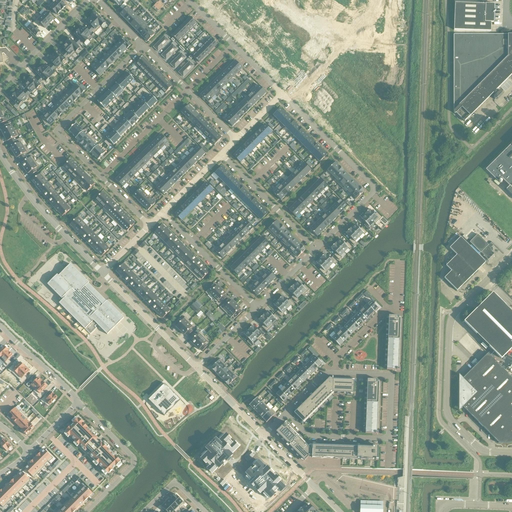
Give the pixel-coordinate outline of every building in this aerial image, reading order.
[(50,0),(53,2),(62,11),(66,6),(59,0),(50,0)] [(151,0),(154,2),(156,4),(153,7),(152,7),(157,12),(164,5),(157,0),(151,0)] [(216,0),(213,0),(208,5),(210,7),(209,7),(211,9),(212,8),(212,9),(218,2),(216,0)] [(260,0),(259,0),(255,4),(258,7),(260,6),(263,9),(270,2),(268,0),(264,0),(263,2),(260,0)] [(298,0),(300,1),(296,4),(299,9),(307,4),(304,0),(298,0)] [(53,2),(48,6),(57,15),(58,14),(58,15),(61,12),(61,11),(62,11),(53,2)] [(218,2),(212,9),(215,12),(222,5),(221,5),(218,2)] [(270,2),(263,9),(267,13),(265,15),(268,18),(273,13),(271,10),(275,7),(270,2)] [(494,13),(496,11),(494,10),(494,4),(485,4),(455,3),(454,30),(491,32),(491,23),(494,23),(494,13)] [(307,4),(299,9),(302,14),(306,11),(308,14),(314,10),(312,7),(310,8),(307,4)] [(222,5),(215,12),(216,12),(219,15),(225,8),(222,5)] [(127,7),(120,14),(123,18),(131,11),(127,7)] [(225,8),(219,15),(222,18),(222,19),(229,12),(225,8)] [(317,8),(314,18),(319,20),(322,10),(317,8)] [(322,10),(319,20),(324,21),(327,12),(322,10)] [(49,24),(54,20),(45,11),(41,15),(49,24)] [(131,11),(123,18),(127,21),(134,14),(131,11)] [(229,12),(222,19),(225,22),(232,16),(228,12),(229,12)] [(327,12),(324,21),(329,23),(333,13),(327,12)] [(95,13),(91,17),(101,27),(105,23),(104,22),(105,22),(102,19),(95,13)] [(333,13),(329,23),(334,25),(334,26),(338,15),(333,13)] [(134,14),(127,21),(130,25),(137,17),(134,14)] [(41,15),(36,20),(45,28),(46,28),(49,25),(49,24),(41,15)] [(338,15),(334,26),(339,27),(343,18),(338,16),(338,15)] [(137,17),(130,25),(133,28),(143,19),(139,16),(138,17),(137,17)] [(232,16),(225,22),(228,25),(235,19),(232,16)] [(92,18),(88,23),(91,25),(88,27),(94,33),(101,27),(91,17),(92,18)] [(197,24),(191,18),(187,21),(193,28),(197,24)] [(272,19),(267,24),(270,27),(272,25),(275,29),(283,22),(278,18),(275,21),(272,19)] [(343,18),(339,27),(345,29),(348,20),(343,18)] [(143,19),(133,28),(137,31),(146,22),(143,19)] [(235,19),(228,25),(232,29),(235,26),(236,26),(236,25),(239,23),(235,19)] [(348,20),(345,29),(350,31),(353,21),(348,20)] [(193,28),(187,21),(183,25),(190,31),(193,28)] [(353,21),(350,31),(355,33),(358,23),(353,21)] [(146,22),(137,31),(140,35),(148,28),(144,24),(146,23),(146,22)] [(283,22),(275,29),(279,33),(278,34),(280,37),(286,32),(283,30),(287,26),(283,22)] [(36,36),(37,36),(40,33),(39,33),(40,32),(38,30),(36,27),(35,27),(31,23),(27,28),(35,37),(36,36)] [(190,31),(183,25),(180,28),(186,35),(190,31)] [(239,29),(236,32),(240,36),(247,29),(243,25),(240,28),(239,29)] [(78,30),(88,40),(94,33),(88,27),(86,30),(84,27),(79,31),(78,30)] [(148,28),(140,35),(144,38),(151,31),(148,28)] [(183,38),(186,35),(180,28),(176,32),(183,38)] [(247,29),(240,36),(243,39),(243,40),(251,33),(247,29)] [(78,30),(74,34),(78,38),(76,40),(81,45),(83,43),(84,44),(88,40),(78,30)] [(151,31),(144,38),(147,42),(155,35),(151,31)] [(183,38),(176,32),(172,36),(179,42),(183,38)] [(251,33),(243,40),(247,44),(254,37),(250,33),(251,33)] [(288,35),(282,40),(285,43),(287,41),(291,45),(298,38),(294,34),(290,37),(288,35)] [(511,34),(499,35),(453,35),(453,51),(453,111),(453,112),(453,113),(454,113),(455,114),(455,113),(456,113),(457,112),(458,114),(457,115),(465,122),(493,93),(495,95),(494,97),(493,97),(493,98),(493,99),(494,99),(495,99),(495,100),(495,99),(496,99),(498,97),(501,94),(502,93),(502,92),(502,91),(501,91),(500,91),(499,91),(498,92),(496,91),(511,74),(511,34)] [(122,36),(118,40),(127,49),(130,45),(122,36)] [(153,47),(158,52),(169,41),(164,36),(153,47)] [(254,37),(247,44),(251,48),(258,41),(254,37)] [(211,38),(207,42),(213,48),(217,44),(211,38)] [(298,38),(291,45),(295,49),(293,51),(296,54),(301,48),(298,46),(302,42),(298,38)] [(70,39),(66,43),(75,52),(79,48),(78,47),(80,45),(81,45),(76,40),(73,42),(70,39)] [(119,42),(116,46),(123,53),(126,49),(127,49),(118,40),(118,41),(119,42)] [(258,41),(251,48),(254,52),(262,45),(258,41)] [(210,52),(213,48),(207,42),(203,45),(210,52)] [(67,44),(62,48),(65,51),(63,53),(69,59),(75,52),(66,43),(67,44)] [(161,55),(166,60),(177,49),(172,44),(161,55)] [(203,45),(200,49),(206,55),(210,52),(203,45)] [(262,45),(254,52),(258,56),(262,53),(263,52),(262,52),(266,49),(262,45)] [(116,46),(112,50),(119,56),(123,53),(116,46)] [(110,48),(107,52),(115,60),(119,56),(112,50),(110,48)] [(203,59),(206,55),(200,49),(196,52),(203,59)] [(57,51),(53,55),(62,64),(68,58),(69,59),(63,53),(61,55),(57,51)] [(86,51),(80,57),(82,59),(88,53),(86,51)] [(370,51),(367,117),(379,117),(381,77),(383,77),(384,52),(370,51)] [(108,54),(104,57),(111,64),(115,60),(107,52),(106,52),(108,54)] [(199,63),(203,59),(196,52),(192,56),(199,63)] [(265,56),(262,59),(266,63),(273,56),(269,52),(266,55),(265,55),(265,56)] [(181,53),(170,64),(175,69),(186,58),(181,53)] [(54,56),(50,61),(52,63),(50,65),(56,71),(55,70),(62,64),(53,55),(53,56),(54,56)] [(273,56),(266,63),(269,67),(277,60),(273,56)] [(104,57),(101,61),(107,68),(111,64),(104,57)] [(136,64),(140,68),(146,62),(142,58),(136,64)] [(277,60),(269,67),(273,71),(282,61),(280,63),(277,60)] [(101,61),(97,65),(103,72),(107,68),(101,61)] [(235,61),(232,64),(239,72),(242,68),(235,61)] [(282,61),(273,71),(276,69),(279,72),(286,65),(282,61)] [(150,65),(146,62),(140,68),(143,72),(150,65)] [(189,62),(178,73),(183,77),(194,66),(189,62)] [(232,64),(228,68),(235,75),(239,72),(232,64)] [(40,68),(49,78),(56,71),(50,65),(48,68),(45,65),(41,69),(40,68)] [(97,65),(93,69),(99,76),(103,72),(97,65)] [(150,65),(143,72),(147,75),(153,69),(150,65)] [(279,72),(283,76),(286,73),(287,72),(290,69),(286,65),(279,72)] [(40,68),(36,72),(40,76),(37,78),(43,84),(49,78),(40,68)] [(228,68),(225,71),(232,79),(235,75),(228,68)] [(153,69),(147,75),(150,79),(157,72),(153,69)] [(225,71),(221,75),(229,82),(232,79),(225,71)] [(160,76),(157,72),(150,79),(154,82),(160,76)] [(134,80),(127,73),(126,73),(123,76),(130,84),(133,80),(134,80)] [(221,75),(218,78),(225,85),(229,82),(221,75)] [(126,87),(130,84),(123,76),(119,80),(126,87)] [(154,82),(157,86),(164,80),(163,78),(160,76),(154,82)] [(32,77),(28,81),(37,90),(36,89),(42,83),(43,84),(37,78),(35,80),(32,77)] [(218,78),(214,81),(222,89),(225,85),(218,78)] [(123,91),(126,87),(119,80),(116,83),(116,84),(123,92),(124,91),(123,91)] [(157,86),(161,90),(167,83),(164,80),(157,86)] [(28,81),(23,85),(27,89),(25,91),(29,95),(31,93),(33,95),(37,90),(28,81)] [(214,81),(211,85),(218,92),(222,89),(214,81)] [(78,83),(74,87),(81,94),(85,90),(78,83)] [(171,87),(167,83),(161,90),(165,93),(171,87)] [(123,92),(116,84),(115,84),(116,84),(113,88),(120,95),(123,92)] [(211,85),(208,88),(215,95),(218,92),(211,85)] [(259,86),(255,89),(263,96),(266,93),(259,86)] [(304,86),(297,92),(301,96),(307,89),(304,86)] [(69,89),(68,89),(77,98),(80,95),(81,94),(74,87),(73,88),(70,91),(69,89)] [(116,98),(120,95),(113,88),(109,91),(116,99),(116,98)] [(208,88),(204,91),(212,99),(215,95),(208,88)] [(253,88),(249,91),(251,93),(259,100),(263,96),(255,89),(255,90),(253,88)] [(68,90),(65,93),(73,102),(76,99),(77,98),(68,89),(68,90)] [(307,89),(301,96),(304,99),(303,100),(310,93),(307,89)] [(15,94),(14,94),(24,103),(28,99),(27,97),(29,95),(25,91),(22,93),(20,90),(15,95),(15,94)] [(116,99),(109,91),(109,92),(108,91),(105,94),(112,101),(115,98),(116,99)] [(204,91),(201,95),(208,102),(212,99),(204,91)] [(63,95),(61,97),(69,106),(72,103),(73,102),(65,93),(63,95)] [(251,93),(248,97),(255,104),(259,100),(251,93)] [(310,93),(303,100),(307,103),(313,97),(310,94),(311,93),(310,93)] [(14,94),(10,98),(14,101),(11,104),(17,110),(24,103),(14,94)] [(108,105),(112,101),(105,94),(101,98),(108,105)] [(150,95),(146,98),(153,105),(157,102),(150,94),(150,95)] [(59,99),(57,101),(66,109),(68,107),(69,106),(61,97),(59,99)] [(248,97),(244,101),(251,108),(255,104),(248,97)] [(313,97),(307,103),(310,107),(316,100),(313,97)] [(102,106),(105,109),(108,105),(101,98),(98,102),(98,101),(97,102),(100,105),(101,106),(102,106)] [(142,101),(150,109),(153,105),(146,98),(143,102),(142,101)] [(316,100),(310,107),(313,110),(320,104),(316,100)] [(55,103),(53,104),(55,106),(62,113),(63,112),(66,109),(57,101),(55,103)] [(142,101),(138,105),(145,112),(149,108),(150,109),(142,101)] [(244,101),(240,104),(247,112),(251,108),(244,101)] [(53,104),(50,108),(51,110),(58,117),(62,113),(55,106),(53,104)] [(240,104),(236,108),(243,116),(247,112),(240,104)] [(320,104),(313,110),(317,114),(323,107),(320,104)] [(138,105),(135,108),(142,116),(145,112),(138,105)] [(189,105),(181,112),(185,116),(192,109),(189,105)] [(323,107),(317,114),(320,117),(327,111),(323,107)] [(50,108),(46,112),(54,121),(58,117),(50,108)] [(130,110),(130,111),(139,120),(138,119),(142,116),(135,108),(131,112),(130,110)] [(236,108),(232,112),(240,119),(243,116),(236,108)] [(192,109),(185,116),(188,119),(195,112),(192,109)] [(280,109),(274,115),(274,116),(277,119),(284,113),(280,109)] [(130,111),(126,114),(135,123),(139,120),(130,111)] [(47,114),(42,119),(45,126),(48,123),(50,125),(54,121),(46,112),(45,112),(47,114)] [(195,112),(188,119),(191,123),(199,115),(195,112)] [(232,112),(228,116),(236,123),(240,119),(232,112)] [(328,112),(321,118),(325,122),(331,115),(328,112)] [(284,113),(277,119),(281,123),(288,117),(284,113)] [(126,114),(122,118),(132,127),(135,123),(126,114)] [(199,115),(191,123),(195,126),(203,119),(199,115)] [(331,115),(325,122),(328,125),(335,119),(331,115)] [(228,116),(225,119),(232,127),(236,123),(228,116)] [(288,117),(281,123),(285,127),(292,120),(288,117)] [(124,119),(120,123),(127,130),(131,126),(132,127),(122,118),(124,119)] [(203,119),(195,126),(199,130),(206,123),(203,119)] [(335,119),(328,125),(332,129),(338,122),(335,119)] [(292,120),(285,127),(289,131),(296,124),(292,120)] [(338,122),(332,129),(335,132),(342,126),(338,122)] [(10,123),(1,127),(3,130),(1,131),(3,133),(2,134),(3,137),(16,131),(16,130),(14,131),(11,126),(10,123)] [(120,123),(117,126),(124,133),(127,130),(120,123)] [(206,123),(199,130),(203,134),(210,127),(206,123)] [(69,131),(73,135),(80,128),(76,124),(73,126),(71,128),(69,131)] [(296,124),(289,131),(293,135),(299,128),(296,124)] [(265,125),(261,129),(267,136),(271,132),(265,125)] [(113,130),(120,137),(124,133),(117,126),(113,130)] [(342,126),(335,132),(338,135),(345,129),(342,126)] [(210,127),(203,134),(207,138),(214,131),(210,127)] [(83,131),(80,128),(73,135),(76,138),(75,139),(83,131)] [(299,128),(293,135),(296,139),(303,132),(299,128)] [(261,129),(257,133),(263,140),(267,136),(261,129)] [(345,129),(338,135),(342,139),(348,132),(345,129)] [(114,131),(110,134),(117,141),(121,138),(120,137),(113,130),(114,131)] [(16,131),(3,137),(5,140),(6,139),(7,142),(8,141),(10,144),(14,141),(16,140),(14,138),(17,137),(18,136),(16,131)] [(75,139),(76,139),(79,142),(88,133),(86,135),(83,132),(83,131),(75,139)] [(214,131),(207,138),(211,142),(218,135),(214,131)] [(303,132),(296,139),(300,142),(307,136),(303,132)] [(348,132),(342,139),(345,142),(352,136),(348,132)] [(80,144),(83,146),(92,137),(88,133),(79,142),(80,144)] [(257,133),(253,137),(260,143),(263,140),(257,133)] [(107,138),(106,138),(113,145),(114,145),(117,141),(110,134),(107,138)] [(161,135),(157,138),(165,145),(168,142),(161,135)] [(218,135),(211,142),(214,145),(221,138),(218,135)] [(307,136),(300,142),(304,146),(311,139),(307,136)] [(352,136),(345,142),(349,146),(355,139),(352,136)] [(95,140),(92,137),(83,146),(86,150),(95,140)] [(253,137),(249,140),(256,147),(260,143),(253,137)] [(14,141),(10,144),(12,147),(10,148),(12,150),(11,151),(13,153),(25,146),(23,147),(20,143),(22,141),(20,138),(16,140),(14,141)] [(157,138),(153,142),(161,149),(165,145),(157,138)] [(311,139),(304,146),(308,150),(315,143),(311,139)] [(90,153),(98,145),(97,146),(93,143),(96,141),(95,140),(86,150),(90,153)] [(249,140),(245,144),(252,151),(256,147),(249,140)] [(153,142),(150,146),(157,153),(161,149),(153,142)] [(315,143),(308,150),(312,154),(318,147),(315,143)] [(245,144),(241,148),(248,155),(252,151),(245,144)] [(91,153),(94,156),(101,149),(98,146),(98,145),(90,153),(90,154),(91,153)] [(25,146),(13,153),(15,156),(17,158),(18,157),(20,160),(26,157),(24,154),(26,152),(28,151),(25,146)] [(150,146),(146,150),(153,157),(157,153),(150,146)] [(198,146),(194,150),(202,157),(205,153),(198,146)] [(511,148),(509,146),(486,170),(498,182),(501,178),(506,182),(510,186),(506,190),(511,195),(511,148)] [(318,147),(312,154),(315,158),(322,151),(318,147)] [(241,148),(238,152),(244,159),(248,155),(241,148)] [(105,153),(101,149),(94,156),(98,160),(97,160),(98,160),(101,157),(101,158),(102,156),(105,153)] [(146,150),(142,153),(149,161),(153,157),(146,150)] [(194,150),(190,154),(198,161),(202,157),(194,150)] [(322,151),(315,158),(319,162),(326,155),(322,151)] [(238,152),(234,156),(240,163),(244,159),(238,152)] [(142,153),(138,157),(145,164),(149,161),(142,153)] [(190,154),(187,157),(194,165),(198,161),(190,154)] [(26,157),(20,160),(22,163),(21,164),(22,166),(22,167),(24,170),(35,161),(32,156),(28,159),(26,157)] [(138,157),(134,161),(142,168),(145,164),(138,157)] [(187,157),(183,161),(190,168),(194,165),(187,157)] [(70,160),(63,167),(67,172),(75,164),(70,160)] [(35,161),(24,170),(26,172),(28,174),(29,173),(31,176),(33,174),(37,171),(35,169),(39,166),(35,161)] [(134,161),(130,165),(138,172),(142,168),(134,161)] [(183,161),(179,165),(186,172),(190,168),(183,161)] [(304,163),(300,167),(307,174),(311,170),(308,167),(304,163)] [(335,163),(326,172),(330,176),(339,167),(335,163)] [(75,164),(67,172),(71,175),(79,168),(75,164)] [(130,165),(127,169),(134,176),(138,172),(130,165)] [(179,165),(175,169),(182,176),(186,172),(179,165)] [(214,173),(211,176),(216,181),(219,178),(225,171),(221,167),(215,174),(214,173)] [(300,167),(296,170),(304,178),(307,174),(300,167)] [(339,167),(330,176),(331,175),(335,179),(334,180),(335,179),(343,171),(339,167)] [(79,168),(71,175),(75,179),(83,172),(79,168)] [(126,169),(123,172),(130,180),(134,176),(127,169),(126,169)] [(175,169),(171,173),(179,180),(182,176),(175,169)] [(296,170),(292,174),(300,181),(304,178),(296,170)] [(225,171),(219,178),(222,181),(229,175),(225,171)] [(335,179),(334,180),(338,184),(347,175),(343,171),(344,171),(343,171),(335,179)] [(75,179),(73,181),(77,185),(86,176),(83,172),(75,179)] [(123,172),(119,176),(126,184),(130,180),(123,172)] [(41,173),(32,181),(36,185),(35,186),(36,186),(45,177),(41,173)] [(171,173),(167,176),(175,184),(175,183),(179,180),(171,173)] [(292,174),(289,178),(296,185),(300,181),(292,174)] [(165,175),(161,179),(163,180),(164,180),(171,187),(175,184),(167,176),(165,175)] [(229,175),(222,181),(226,185),(233,178),(229,175)] [(347,175),(338,184),(342,188),(351,179),(347,175)] [(86,176),(77,185),(81,189),(90,179),(86,176)] [(119,176),(115,180),(123,187),(126,184),(119,176)] [(45,177),(36,186),(39,190),(49,182),(47,183),(44,179),(46,178),(45,177)] [(233,178),(226,185),(230,189),(237,182),(233,178)] [(289,178),(285,182),(292,189),(296,185),(289,178)] [(90,179),(81,189),(83,187),(87,191),(94,184),(90,180),(90,179)] [(320,179),(316,183),(324,190),(327,187),(320,179)] [(351,179),(342,188),(344,187),(347,191),(355,183),(351,179)] [(164,180),(160,184),(167,191),(171,187),(164,180)] [(49,182),(39,190),(43,195),(53,186),(49,182)] [(230,189),(228,191),(232,195),(234,193),(241,186),(237,182),(230,189)] [(285,182),(281,186),(288,193),(292,189),(285,182)] [(206,183),(202,187),(209,194),(213,190),(206,183)] [(316,183),(313,186),(320,193),(324,190),(316,183)] [(355,183),(347,191),(351,195),(350,196),(360,187),(359,187),(355,183)] [(160,184),(156,188),(164,195),(167,191),(160,184)] [(53,186),(43,195),(47,199),(55,192),(51,188),(53,186)] [(241,186),(234,193),(238,197),(245,190),(241,186)] [(281,186),(277,189),(284,197),(288,193),(281,186)] [(313,186),(309,190),(317,197),(320,193),(313,186)] [(140,189),(133,196),(136,199),(144,192),(146,191),(142,187),(140,189)] [(202,187),(198,191),(205,198),(209,194),(202,187)] [(360,187),(350,196),(355,201),(364,192),(360,187)] [(277,189),(274,193),(281,200),(284,197),(277,189)] [(245,190),(238,197),(242,201),(248,194),(245,190)] [(309,190),(306,193),(313,200),(316,198),(317,197),(309,190)] [(198,191),(194,195),(201,201),(205,198),(198,191)] [(55,192),(47,199),(50,203),(59,196),(55,192)] [(95,200),(94,200),(99,205),(99,204),(100,204),(107,196),(107,197),(103,192),(95,200)] [(144,192),(136,199),(140,203),(148,196),(144,192)] [(305,194),(303,196),(310,204),(312,201),(313,200),(306,193),(305,194)] [(59,196),(50,203),(54,208),(62,201),(65,198),(61,194),(59,196)] [(248,194),(242,201),(245,204),(252,198),(248,194)] [(194,195),(191,198),(197,205),(201,201),(194,195)] [(107,196),(100,204),(103,208),(111,200),(107,196)] [(148,196),(140,203),(144,207),(151,200),(148,196)] [(301,198),(299,200),(307,207),(308,205),(310,204),(303,196),(301,198)] [(191,198),(187,202),(194,209),(197,205),(191,198)] [(252,198),(245,204),(249,208),(256,202),(252,198)] [(340,199),(336,203),(344,210),(347,207),(340,199)] [(111,200),(103,208),(107,212),(115,204),(111,200)] [(151,200),(144,207),(148,211),(155,203),(151,200)] [(297,202),(296,203),(303,210),(305,209),(307,207),(299,200),(297,202)] [(62,201),(54,208),(56,210),(58,212),(67,204),(66,205),(65,204),(62,201)] [(187,202),(183,206),(191,214),(195,210),(194,209),(187,202)] [(249,208),(247,210),(251,214),(253,212),(260,205),(256,202),(249,208)] [(294,205),(292,206),(300,214),(301,213),(303,210),(296,203),(294,205)] [(336,203),(332,207),(340,214),(344,210),(336,203)] [(67,204),(58,212),(62,216),(71,209),(67,204)] [(107,212),(105,213),(109,217),(111,216),(119,208),(115,204),(107,212)] [(253,212),(251,214),(255,218),(257,216),(264,209),(260,205),(253,212)] [(183,206),(179,210),(187,218),(191,214),(183,206)] [(292,206),(289,210),(296,217),(300,214),(292,206)] [(332,207),(329,211),(336,218),(340,214),(332,207)] [(111,216),(109,217),(113,221),(122,212),(119,208),(111,216)] [(257,216),(255,218),(259,222),(261,220),(268,213),(264,209),(257,216)] [(179,210),(175,214),(180,219),(180,220),(181,221),(182,221),(183,222),(187,218),(179,210)] [(382,218),(377,213),(375,215),(370,210),(365,214),(375,224),(382,218)] [(329,211),(325,214),(332,222),(336,218),(329,211)] [(122,212),(113,221),(117,225),(126,216),(122,212)] [(325,214),(321,218),(328,225),(332,222),(325,214)] [(370,227),(374,223),(375,224),(365,214),(361,218),(366,223),(364,225),(369,230),(371,228),(370,227)] [(79,216),(70,225),(74,229),(83,221),(84,220),(79,216)] [(126,216),(117,225),(121,229),(130,220),(126,216)] [(321,218),(317,222),(324,229),(328,225),(321,218)] [(130,220),(121,229),(125,233),(127,231),(134,224),(130,220)] [(74,229),(78,233),(86,226),(87,225),(83,221),(74,229)] [(245,221),(241,225),(248,232),(252,228),(245,221)] [(276,221),(267,230),(271,234),(281,225),(280,225),(276,221)] [(317,222),(313,226),(321,233),(324,229),(317,222)] [(367,232),(362,227),(360,229),(355,224),(354,225),(355,225),(351,229),(350,229),(359,238),(363,234),(364,235),(367,232)] [(154,233),(158,238),(167,229),(166,230),(162,225),(154,233)] [(238,228),(237,229),(245,236),(248,232),(241,225),(238,228)] [(281,225),(271,234),(276,238),(285,229),(281,225)] [(86,226),(78,233),(82,237),(89,229),(86,226)] [(313,226),(310,229),(317,237),(321,233),(313,226)] [(236,227),(232,230),(234,232),(241,240),(245,236),(237,229),(238,228),(236,227)] [(89,229),(82,237),(85,241),(93,233),(89,229)] [(167,229),(158,238),(159,237),(163,241),(171,233),(167,229)] [(285,229),(276,238),(276,239),(277,237),(281,241),(289,233),(285,230),(285,229)] [(355,242),(359,238),(350,229),(346,233),(351,238),(349,240),(354,245),(356,243),(355,242)] [(93,233),(85,241),(89,245),(97,237),(98,236),(99,235),(95,231),(93,233)] [(234,232),(230,236),(237,243),(241,240),(234,232)] [(174,237),(171,233),(163,241),(167,245),(174,237)] [(289,233),(281,241),(285,245),(293,238),(289,233)] [(477,235),(470,242),(476,249),(480,253),(481,253),(484,256),(484,257),(488,260),(489,259),(494,254),(492,252),(492,251),(492,248),(492,247),(494,245),(491,242),(488,245),(477,235)] [(97,237),(89,245),(93,249),(101,241),(102,240),(98,236),(97,237)] [(230,236),(226,240),(234,247),(237,243),(230,236)] [(178,241),(174,237),(167,245),(170,248),(169,250),(178,241)] [(261,237),(258,241),(265,248),(269,245),(261,237)] [(451,271),(444,278),(457,291),(485,262),(460,237),(450,248),(457,255),(446,266),(451,271)] [(293,238),(285,245),(289,249),(297,242),(293,238)] [(347,242),(345,244),(340,239),(340,240),(336,244),(336,243),(335,244),(344,252),(348,248),(349,250),(352,247),(347,242)] [(226,240),(223,243),(230,251),(234,247),(226,240)] [(101,241),(93,249),(97,253),(97,252),(105,245),(101,241)] [(182,245),(178,241),(169,250),(173,254),(182,245)] [(258,241),(254,244),(262,252),(265,248),(258,241)] [(297,242),(289,249),(293,253),(291,255),(292,255),(301,245),(297,242)] [(223,243),(219,247),(226,254),(230,251),(223,243)] [(254,244),(251,248),(258,255),(262,252),(254,244)] [(344,252),(335,244),(331,248),(336,253),(334,255),(339,260),(341,258),(340,256),(344,252)] [(105,245),(97,252),(102,256),(109,249),(105,245)] [(182,245),(173,254),(174,253),(177,257),(185,249),(182,245)] [(301,245),(292,255),(296,259),(305,250),(301,245)] [(219,247),(215,251),(222,258),(226,254),(219,247)] [(251,248),(248,251),(255,258),(258,255),(251,248)] [(189,253),(185,249),(177,257),(181,261),(190,252),(189,252),(189,253)] [(248,251),(244,254),(251,262),(255,258),(248,251)] [(193,256),(190,252),(181,261),(185,264),(184,265),(193,256)] [(244,254),(241,258),(248,265),(251,262),(244,254)] [(332,257),(330,259),(325,254),(320,258),(330,268),(331,268),(329,267),(333,263),(334,264),(337,262),(332,257)] [(197,260),(193,256),(184,265),(188,269),(197,260)] [(241,258),(237,261),(245,269),(248,265),(241,258)] [(324,275),(330,268),(320,258),(320,259),(321,259),(317,263),(316,263),(321,268),(319,270),(324,275)] [(201,264),(197,260),(188,269),(192,273),(201,264)] [(237,261),(234,265),(241,272),(245,269),(237,261)] [(120,276),(129,267),(125,262),(116,271),(120,275),(120,276)] [(57,275),(47,284),(63,300),(59,303),(85,329),(90,335),(97,328),(95,327),(97,325),(107,335),(124,318),(107,301),(106,302),(103,305),(85,287),(88,284),(89,283),(70,264),(58,276),(57,275)] [(205,268),(201,264),(192,273),(195,277),(205,268)] [(234,265),(230,268),(238,275),(241,272),(234,265)] [(129,267),(120,276),(124,280),(133,270),(131,272),(128,268),(129,267)] [(195,277),(200,281),(209,272),(205,268),(195,277)] [(137,274),(133,270),(124,280),(128,283),(137,274)] [(268,270),(265,274),(272,281),(276,278),(268,270)] [(137,274),(128,283),(131,287),(140,279),(136,275),(137,274)] [(265,274),(261,278),(268,285),(272,281),(265,274)] [(261,278),(257,282),(264,289),(268,285),(261,278)] [(144,283),(140,279),(131,287),(135,291),(144,283)] [(309,289),(304,284),(302,287),(297,281),(297,282),(293,286),(303,296),(309,289)] [(257,282),(253,285),(261,293),(264,289),(257,282)] [(147,287),(144,283),(135,291),(136,291),(139,295),(147,287)] [(208,295),(209,294),(213,298),(222,289),(220,287),(219,287),(217,285),(216,287),(214,284),(205,293),(208,295)] [(253,285),(250,289),(257,296),(261,293),(253,285)] [(303,296),(293,286),(288,290),(293,295),(291,297),(296,302),(299,300),(298,299),(301,295),(303,296)] [(148,287),(147,287),(139,295),(143,298),(143,299),(150,291),(147,288),(148,287)] [(222,289),(213,298),(217,301),(216,303),(218,306),(227,297),(224,295),(225,294),(224,292),(224,291),(222,289)] [(154,295),(150,291),(143,299),(147,303),(154,295)] [(511,312),(493,293),(471,315),(464,322),(501,359),(511,347),(511,312)] [(158,299),(154,295),(147,303),(150,306),(158,299)] [(294,304),(289,299),(287,301),(282,296),(278,301),(287,309),(291,305),(292,307),(294,304)] [(162,303),(158,299),(150,306),(154,310),(162,303)] [(228,299),(220,307),(226,314),(237,304),(234,301),(234,302),(232,300),(231,301),(228,299)] [(371,301),(367,304),(374,312),(378,308),(371,300),(370,300),(371,301)] [(287,309),(278,301),(274,305),(279,310),(277,312),(281,317),(284,315),(283,313),(287,309)] [(158,314),(166,307),(162,303),(154,310),(158,314)] [(237,304),(226,314),(227,314),(228,312),(232,316),(230,318),(233,320),(241,312),(239,310),(240,309),(238,307),(239,306),(237,304)] [(363,308),(370,316),(374,312),(367,304),(363,308)] [(163,318),(170,311),(166,307),(158,314),(159,314),(163,318)] [(362,307),(358,311),(366,319),(367,319),(370,316),(363,308),(362,307)] [(280,319),(275,314),(273,316),(267,311),(267,312),(263,316),(263,315),(273,326),(273,325),(272,324),(276,320),(277,322),(280,319)] [(358,311),(354,315),(363,323),(366,319),(366,320),(367,319),(366,319),(358,311)] [(266,332),(273,326),(263,315),(259,320),(264,325),(262,327),(266,332)] [(354,315),(351,319),(359,327),(363,323),(354,315)] [(389,316),(387,370),(397,370),(399,370),(399,369),(399,368),(398,368),(400,324),(400,319),(398,319),(398,316),(389,316)] [(177,325),(176,327),(177,328),(177,329),(179,331),(189,321),(185,317),(182,321),(179,318),(174,323),(177,325)] [(351,319),(347,323),(347,324),(348,323),(355,331),(359,327),(351,319)] [(189,321),(179,331),(182,334),(182,333),(184,335),(185,334),(187,336),(192,331),(190,329),(192,327),(188,323),(190,322),(189,321)] [(347,324),(344,327),(351,335),(351,334),(355,331),(348,323),(347,324)] [(264,334),(260,329),(258,331),(253,326),(248,330),(258,340),(264,334)] [(340,331),(347,338),(351,335),(351,334),(351,335),(344,327),(340,331)] [(194,333),(189,338),(191,340),(190,341),(192,343),(192,344),(194,346),(204,336),(207,333),(203,329),(200,332),(198,330),(194,333)] [(248,330),(248,331),(244,335),(244,334),(244,335),(249,340),(247,342),(252,347),(258,340),(248,330)] [(339,330),(335,334),(343,342),(344,342),(347,338),(340,331),(339,330)] [(335,334),(331,338),(340,346),(343,342),(343,343),(344,342),(343,342),(335,334)] [(204,336),(194,346),(196,349),(197,348),(199,350),(200,349),(202,351),(207,346),(205,344),(208,340),(204,336)] [(0,359),(8,351),(9,351),(8,350),(7,349),(4,346),(0,350),(0,359)] [(310,347),(308,350),(313,354),(314,356),(317,358),(319,356),(310,347)] [(8,351),(0,359),(0,360),(3,364),(3,365),(6,368),(11,362),(8,360),(10,358),(13,355),(8,351)] [(313,354),(309,359),(310,359),(318,367),(322,364),(317,358),(314,356),(313,354)] [(459,374),(459,410),(459,411),(460,411),(463,407),(498,443),(511,443),(511,377),(488,354),(463,378),(460,375),(459,374)] [(224,363),(220,359),(216,363),(216,362),(213,364),(214,365),(211,368),(215,373),(224,363)] [(310,359),(306,363),(314,371),(318,368),(318,367),(310,359)] [(13,365),(8,370),(11,373),(11,372),(15,376),(25,367),(24,367),(23,365),(20,363),(16,367),(13,365)] [(229,368),(227,369),(223,365),(225,364),(224,363),(215,373),(216,373),(220,377),(229,368)] [(306,363),(302,367),(303,368),(310,375),(314,371),(306,363)] [(25,367),(15,376),(20,380),(19,381),(22,384),(27,379),(24,376),(29,372),(29,371),(25,367)] [(233,372),(229,368),(220,377),(224,381),(223,381),(224,381),(233,372)] [(303,368),(299,372),(306,379),(310,375),(311,375),(310,375),(303,368)] [(233,372),(224,381),(228,386),(231,383),(232,383),(234,381),(234,380),(236,378),(232,373),(233,372)] [(295,375),(303,383),(306,379),(299,372),(295,375)] [(294,373),(290,378),(291,379),(299,386),(302,383),(303,383),(295,375),(294,373)] [(329,378),(294,413),(301,421),(304,423),(334,393),(334,392),(354,393),(354,383),(354,380),(333,380),(333,378),(333,377),(332,377),(332,378),(329,378)] [(31,380),(26,385),(29,388),(30,386),(34,390),(43,382),(42,382),(38,378),(35,381),(34,382),(31,380)] [(288,383),(295,390),(299,386),(291,379),(288,383)] [(367,379),(365,433),(375,434),(377,434),(377,431),(378,382),(377,382),(377,380),(367,379)] [(34,390),(33,391),(38,395),(37,396),(40,399),(45,394),(43,391),(47,386),(44,384),(43,382),(42,382),(43,382),(34,390)] [(287,382),(283,386),(284,387),(291,394),(295,390),(295,391),(295,390),(288,383),(287,382)] [(165,384),(148,400),(164,416),(181,400),(165,384)] [(284,387),(280,391),(287,398),(291,394),(284,387)] [(276,394),(275,395),(283,403),(284,402),(283,402),(287,398),(280,391),(276,395),(276,394)] [(45,395),(40,401),(43,403),(44,403),(48,407),(52,403),(53,404),(56,401),(55,400),(57,398),(54,395),(53,393),(48,398),(45,395)] [(257,397),(249,405),(249,406),(249,405),(253,410),(254,410),(261,402),(257,398),(257,397)] [(253,410),(254,410),(258,414),(266,406),(262,401),(261,402),(254,410),(253,410)] [(266,406),(258,414),(262,418),(270,410),(266,406)] [(16,407),(8,416),(11,419),(11,420),(20,411),(16,407)] [(262,418),(262,419),(262,418),(266,422),(266,423),(274,415),(276,413),(271,409),(270,410),(262,418)] [(20,411),(11,420),(15,423),(24,414),(20,410),(20,411)] [(24,414),(15,423),(19,427),(26,420),(27,420),(28,418),(24,414)] [(66,431),(65,432),(66,432),(66,433),(69,436),(70,436),(70,437),(70,436),(75,441),(74,441),(77,444),(78,444),(79,446),(79,445),(85,451),(87,449),(91,452),(89,455),(94,460),(94,461),(98,465),(99,465),(103,469),(103,470),(107,474),(108,474),(109,473),(113,470),(112,469),(115,466),(116,467),(120,462),(120,461),(116,457),(115,457),(111,452),(110,450),(109,450),(107,449),(107,448),(103,444),(102,444),(101,442),(100,443),(96,440),(97,439),(87,428),(83,424),(83,423),(79,420),(79,419),(78,420),(78,419),(77,419),(71,425),(72,426),(70,427),(69,428),(68,428),(67,429),(67,430),(66,431)] [(26,420),(19,427),(21,429),(21,430),(22,432),(30,424),(27,420),(26,420)] [(286,422),(276,432),(304,461),(308,457),(312,457),(312,458),(334,459),(357,460),(357,459),(361,460),(372,460),(375,460),(375,461),(378,461),(378,460),(378,447),(377,447),(374,447),(310,444),(308,446),(290,427),(290,426),(289,426),(287,424),(286,422)] [(30,424),(22,432),(26,436),(29,433),(31,431),(34,428),(30,424)] [(227,429),(199,456),(222,480),(235,468),(267,501),(283,485),(252,454),(227,429)] [(2,437),(0,439),(0,444),(1,446),(1,447),(3,449),(4,449),(6,451),(8,450),(11,447),(9,444),(6,441),(2,437)] [(40,453),(48,461),(48,462),(49,462),(53,458),(44,449),(40,453)] [(40,453),(36,457),(44,465),(48,462),(48,461),(40,453)] [(32,461),(41,470),(45,466),(44,465),(36,457),(32,461)] [(30,463),(28,465),(37,474),(41,470),(32,461),(30,462),(30,463)] [(28,465),(24,469),(33,478),(37,474),(28,465)] [(21,472),(17,476),(26,485),(30,481),(21,472)] [(15,478),(13,479),(23,489),(26,485),(17,476),(15,478)] [(13,479),(10,483),(19,492),(23,489),(13,479)] [(9,484),(6,487),(13,495),(15,496),(19,492),(10,483),(9,483),(9,484)] [(83,485),(79,489),(88,498),(92,494),(89,491),(89,490),(88,489),(88,490),(83,485)] [(2,491),(9,498),(10,498),(13,495),(6,487),(2,491)] [(79,489),(75,493),(76,494),(84,502),(88,498),(79,489)] [(1,490),(0,491),(0,496),(7,504),(11,500),(10,498),(9,498),(2,491),(1,490)] [(76,494),(72,498),(80,506),(82,504),(84,502),(76,494)] [(171,498),(179,507),(180,507),(184,503),(175,494),(172,497),(171,498)] [(68,502),(76,510),(80,506),(72,498),(68,502)] [(169,500),(167,503),(174,511),(175,511),(176,511),(180,508),(180,507),(179,507),(171,498),(169,500)] [(67,501),(63,505),(69,511),(74,511),(76,510),(68,502),(67,501)] [(162,507),(166,511),(164,511),(172,511),(174,511),(167,503),(162,507)]
